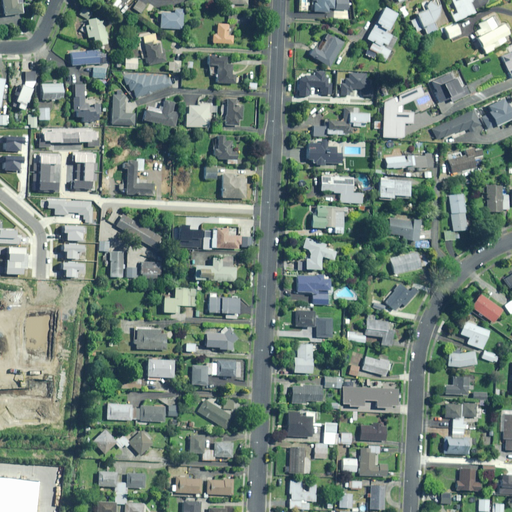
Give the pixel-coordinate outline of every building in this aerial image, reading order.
[(1,0),(3,16),(24,13),(22,0),(1,0)] [(146,6),(137,0),(132,9),(140,14),(146,6)] [(334,0),(309,0),(310,1),(313,1),(313,12),(328,13),(328,9),(334,9),(334,11),(345,11),(345,1),(334,1),(334,0)] [(416,17),(408,20),(411,28),(413,27),(415,32),(423,28),(426,35),(436,31),(433,22),(433,21),(434,20),(435,19),(436,17),(437,16),(437,14),(438,12),(438,11),(438,9),(438,7),(437,6),(437,4),(436,3),(435,1),(434,0),(432,0),(430,3),(429,1),(421,5),(423,11),(415,15),(416,17)] [(472,0),(456,0),(451,3),(454,9),(448,11),(453,22),(474,13),(469,2),(472,0)] [(407,15),(402,7),(398,10),(403,17),(407,15)] [(382,8),(365,41),(371,44),(366,53),(384,62),(391,48),(386,46),(392,35),(386,32),(395,15),(388,11),(382,8)] [(182,10),(173,9),(173,14),(158,13),(157,28),(181,30),(182,10)] [(107,44),(101,17),(85,20),(86,25),(79,31),(85,34),(86,38),(92,37),(93,43),(99,42),(99,45),(107,44)] [(494,27),(489,17),(476,25),(478,29),(471,33),(483,54),(491,50),(490,48),(503,42),(500,36),(504,34),(499,24),(494,27)] [(459,35),(454,23),(442,28),(447,40),(459,35)] [(227,25),(214,24),(214,29),(216,29),(215,36),(212,35),(211,43),(232,44),(233,36),(226,36),(227,25)] [(343,43),(332,37),(322,54),(312,48),(308,56),(328,68),(343,43)] [(151,45),(151,42),(143,44),(146,66),(164,63),(163,53),(159,54),(157,44),(151,45)] [(97,64),(97,51),(68,52),(69,66),(97,64)] [(511,59),(509,62),(503,55),(499,58),(494,62),(511,82),(511,59)] [(216,56),(207,56),(207,66),(215,66),(215,84),(235,84),(235,75),(230,75),(230,62),(224,62),(224,57),(216,57),(216,56)] [(136,59),(123,58),(123,69),(135,70),(136,59)] [(480,71),(476,60),(465,65),(469,75),(480,71)] [(179,62),(168,62),(167,71),(179,72),(179,62)] [(104,68),(91,68),(91,78),(104,79),(104,68)] [(35,70),(25,70),(25,81),(35,81),(35,70)] [(158,77),(157,75),(152,77),(152,75),(144,77),(144,74),(138,76),(136,72),(121,77),(124,85),(126,84),(128,91),(131,90),(134,99),(172,87),(169,79),(166,80),(165,75),(158,77)] [(340,74),(330,73),(329,85),(320,84),(319,100),(339,100),(340,74)] [(84,74),(71,74),(71,108),(73,108),(73,117),(79,117),(79,121),(97,122),(97,114),(99,114),(99,105),(83,105),(84,74)] [(32,88),(22,83),(16,99),(18,100),(16,105),(23,108),(32,88)] [(62,99),(62,83),(41,83),(41,99),(62,99)] [(123,95),(110,95),(109,125),(134,126),(134,114),(123,114),(123,95)] [(234,100),(225,99),(223,125),(237,127),(238,120),(241,121),(242,106),(233,105),(234,100)] [(487,107),(489,111),(486,113),(487,115),(480,118),(485,130),(511,117),(511,116),(504,99),(487,107)] [(172,112),(173,104),(164,102),(161,114),(145,111),(143,122),(175,128),(177,113),(172,112)] [(208,128),(209,105),(198,105),(198,106),(186,106),(186,114),(185,114),(184,127),(208,128)] [(356,108),(351,108),(350,113),(346,113),(345,122),(325,121),(324,127),(315,127),(314,137),(318,137),(319,134),(351,136),(352,127),(366,127),(366,114),(356,114),(356,108)] [(48,120),(48,109),(38,109),(38,120),(48,120)] [(450,135),(452,139),(465,133),(466,134),(473,131),(471,128),(477,125),(471,111),(430,130),(435,140),(441,138),(441,139),(450,135)] [(35,128),(35,115),(26,115),(26,125),(29,125),(29,128),(35,128)] [(18,136),(3,136),(3,150),(19,150),(19,143),(22,143),(22,137),(18,136)] [(223,137),(215,136),(214,147),(213,147),(212,160),(225,160),(225,164),(234,165),(235,153),(229,153),(229,142),(222,142),(223,137)] [(319,144),(306,143),(305,163),(324,164),(340,165),(341,154),(335,154),(335,148),(326,147),(326,141),(319,140),(319,144)] [(51,144),(33,148),(36,158),(30,160),(32,167),(38,166),(43,188),(61,183),(51,144)] [(480,157),(478,149),(449,156),(450,161),(447,162),(450,174),(474,169),(472,159),(480,157)] [(17,155),(3,154),(2,168),(18,169),(18,161),(21,161),(21,155),(17,155)] [(411,157),(411,166),(411,168),(430,168),(429,154),(424,155),(424,156),(411,157)] [(411,166),(411,157),(382,157),(382,168),(402,168),(402,167),(411,166)] [(142,160),(134,160),(133,161),(121,161),(120,169),(123,169),(122,195),(152,196),(152,194),(153,184),(135,183),(136,169),(141,169),(142,160)] [(244,179),(229,179),(229,174),(222,174),(221,198),(243,199),(244,179)] [(351,178),(319,177),(318,191),(332,192),(332,193),(338,194),(338,203),(360,204),(360,194),(350,193),(351,178)] [(405,182),(376,180),(375,198),(389,199),(390,196),(404,197),(405,182)] [(501,197),(501,186),(487,186),(486,212),(501,213),(501,210),(507,210),(508,197),(501,197)] [(456,195),(448,196),(449,214),(450,232),(465,231),(464,213),(463,203),(465,203),(464,195),(456,195)] [(323,229),(323,228),(332,228),(331,233),(340,234),(341,217),(345,217),(346,208),(314,206),(313,218),(308,218),(308,228),(323,229)] [(163,237),(122,214),(116,226),(156,248),(163,237)] [(420,222),(391,216),(387,234),(401,237),(401,240),(416,242),(420,222)] [(196,244),(196,250),(209,251),(209,248),(237,249),(237,244),(239,245),(240,237),(231,236),(226,236),(226,229),(215,229),(215,231),(201,231),(201,245),(196,244)] [(451,235),(451,232),(443,232),(443,241),(459,240),(458,235),(451,235)] [(324,243),(302,240),(301,249),(309,250),(307,260),(303,259),(302,263),(296,262),(295,270),(303,271),(303,269),(318,271),(320,258),(331,260),(333,250),(323,248),(324,243)] [(108,242),(98,242),(97,252),(108,252),(108,242)] [(122,253),(109,253),(109,278),(121,278),(122,253)] [(421,269),(417,253),(390,260),(394,275),(421,269)] [(233,282),(234,268),(231,268),(231,257),(220,256),(220,262),(217,262),(217,259),(214,259),(211,258),(210,267),(195,266),(195,274),(206,274),(206,276),(209,276),(209,281),(233,282)] [(142,280),(158,281),(158,276),(160,276),(161,263),(140,262),(140,272),(142,272),(142,280)] [(136,278),(136,268),(125,268),(125,278),(136,278)] [(511,272),(501,280),(509,291),(511,290),(511,292),(511,272)] [(327,291),(328,278),(295,276),(294,293),(316,294),(316,290),(327,291)] [(52,311),(53,284),(35,283),(34,310),(52,311)] [(3,294),(2,308),(10,309),(11,306),(30,307),(31,295),(20,294),(21,285),(4,284),(3,294)] [(413,296),(399,285),(384,303),(394,311),(400,304),(404,307),(413,296)] [(194,307),(195,289),(173,288),(173,299),(162,299),(161,306),(163,306),(162,313),(177,313),(178,306),(194,307)] [(224,314),(235,314),(236,299),(214,298),(215,294),(207,294),(206,313),(224,314)] [(501,310),(479,294),(469,308),(492,324),(501,310)] [(326,296),(311,296),(311,305),(326,305),(326,296)] [(511,312),(511,303),(510,301),(503,306),(509,315),(511,312)] [(313,312),(293,311),(293,327),(312,328),(313,312)] [(331,317),(316,316),(315,338),(330,339),(331,317)] [(70,318),(54,317),(53,331),(69,331),(70,318)] [(385,332),(386,322),(365,320),(364,329),(385,332)] [(385,332),(364,329),(363,334),(347,332),(346,341),(364,343),(365,336),(380,338),(379,346),(389,347),(392,330),(394,331),(395,324),(386,322),(385,332)] [(488,331),(463,322),(458,335),(468,338),(466,344),(481,350),(488,331)] [(2,324),(1,336),(19,336),(19,325),(2,324)] [(236,339),(225,327),(218,333),(203,332),(202,347),(217,348),(217,350),(231,351),(231,343),(236,339)] [(159,330),(134,329),(132,349),(164,351),(165,335),(159,334),(159,330)] [(69,350),(69,337),(53,336),(53,349),(69,350)] [(23,339),(3,338),(2,352),(25,352),(25,346),(23,346),(23,339)] [(193,345),(184,344),(184,352),(193,352),(193,345)] [(311,345),(296,345),(296,358),(292,358),(292,373),(309,374),(311,345)] [(447,354),(446,367),(459,368),(475,364),(473,352),(462,354),(462,353),(460,353),(460,350),(456,350),(456,352),(455,352),(454,354),(451,354),(447,354)] [(496,362),(497,357),(494,356),(494,355),(483,351),(480,359),(491,363),(492,361),(496,362)] [(68,353),(53,352),(53,364),(68,365),(68,353)] [(22,372),(23,357),(3,356),(2,374),(12,375),(12,371),(22,372)] [(384,376),(387,362),(377,359),(377,360),(363,357),(360,370),(384,376)] [(172,378),(173,361),(147,360),(146,377),(172,378)] [(240,362),(215,361),(214,364),(205,364),(205,366),(190,366),(190,385),(206,386),(206,375),(215,375),(215,376),(240,377),(240,362)] [(357,367),(349,365),(347,375),(355,377),(357,367)] [(68,369),(53,368),(52,380),(68,381),(68,369)] [(474,375),(464,375),(464,378),(451,378),(451,386),(443,385),(443,395),(466,396),(466,390),(472,390),(472,385),(473,385),(474,375)] [(340,377),(323,377),(323,388),(339,389),(340,377)] [(139,380),(118,379),(118,389),(139,389),(139,380)] [(320,402),(320,387),(289,385),(288,404),(304,404),(304,402),(320,402)] [(396,390),(341,387),(340,404),(346,405),(346,407),(362,407),(362,401),(374,402),(374,408),(389,409),(389,406),(395,407),(396,390)] [(57,432),(68,425),(55,404),(56,403),(48,391),(34,400),(41,411),(50,424),(52,423),(57,432)] [(233,402),(240,403),(240,398),(240,394),(231,394),(231,400),(223,400),(222,409),(232,410),(233,402)] [(224,430),(232,417),(203,400),(195,412),(224,430)] [(476,404),(461,403),(461,404),(441,403),(441,418),(451,419),(451,428),(466,429),(466,424),(462,424),(462,418),(475,418),(476,404)] [(176,406),(164,405),(164,407),(104,404),(104,420),(166,423),(166,416),(176,417),(176,406)] [(7,407),(6,425),(6,428),(10,428),(10,432),(17,433),(18,419),(19,419),(20,408),(7,407)] [(284,436),(310,438),(311,424),(312,424),(313,417),(313,413),(304,413),(304,417),(297,417),(297,413),(285,412),(284,436)] [(504,440),(511,440),(511,415),(503,415),(502,440),(504,440)] [(335,424),(323,424),(322,444),(333,444),(333,434),(334,434),(335,424)] [(385,425),(371,424),(371,426),(358,425),(358,441),(384,442),(385,425)] [(115,443),(114,441),(103,430),(91,442),(103,455),(114,444),(115,443)] [(462,430),(451,430),(451,438),(443,438),(442,454),(467,455),(467,439),(462,439),(462,430)] [(491,431),(489,431),(489,435),(484,435),(483,445),(491,445),(491,431)] [(126,444),(128,445),(139,456),(151,444),(139,432),(129,441),(126,444)] [(126,444),(129,441),(122,434),(114,441),(115,443),(114,444),(119,449),(123,446),(125,448),(128,445),(126,444)] [(350,434),(338,434),(338,442),(349,443),(350,434)] [(203,451),(203,435),(189,435),(188,454),(201,454),(201,461),(214,462),(214,458),(230,458),(231,443),(212,443),(212,451),(203,451)] [(326,445),(316,444),(315,449),(313,449),(312,459),(325,459),(326,445)] [(367,449),(358,449),(358,452),(350,452),(350,460),(341,459),(341,472),(354,472),(354,469),(358,469),(358,476),(384,477),(385,466),(372,465),(373,454),(377,454),(378,447),(367,446),(367,449)] [(303,448),(288,448),(288,474),(308,474),(309,459),(303,458),(303,448)] [(474,471),(457,470),(457,481),(454,481),(453,491),(478,493),(479,482),(473,482),(474,471)] [(115,487),(115,483),(115,473),(98,472),(97,487),(113,487),(115,487)] [(125,489),(127,488),(143,489),(143,474),(126,474),(125,484),(125,489)] [(511,490),(511,475),(508,476),(508,478),(502,477),(501,490),(511,490)] [(200,494),(200,480),(185,479),(185,477),(174,477),(173,482),(169,482),(168,493),(200,494)] [(213,481),(213,478),(208,478),(208,481),(206,480),(205,493),(202,493),(202,498),(207,498),(207,495),(231,496),(231,480),(222,480),(222,481),(213,481)] [(286,494),(289,494),(288,501),(286,501),(286,509),(307,510),(307,502),(313,502),(314,485),(308,484),(308,493),(300,492),(301,481),(287,480),(286,494)] [(359,490),(359,481),(349,481),(349,491),(359,490)] [(123,504),(126,504),(127,488),(125,489),(125,484),(115,483),(115,487),(113,487),(113,503),(114,503),(114,505),(123,505),(123,504)] [(382,486),(369,485),(368,493),(365,492),(365,498),(368,498),(367,510),(381,510),(382,486)] [(449,505),(450,494),(439,493),(439,504),(449,505)] [(350,496),(337,495),(337,508),(349,508),(350,504),(352,505),(352,502),(350,502),(350,496)] [(486,511),(487,501),(477,500),(477,511),(485,511),(486,511)] [(114,503),(113,503),(96,502),(95,511),(113,511),(114,505),(114,503)] [(197,511),(198,502),(181,502),(180,511),(197,511)]
